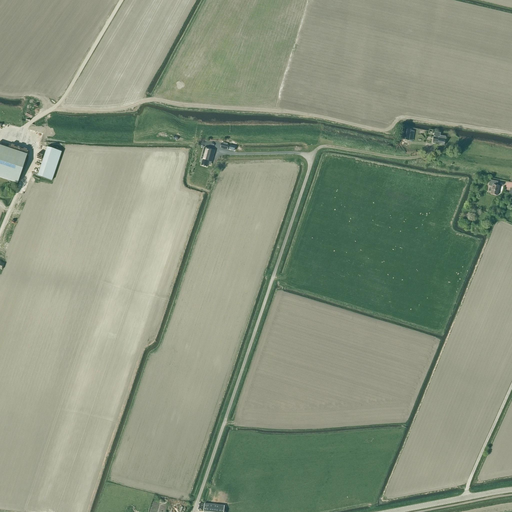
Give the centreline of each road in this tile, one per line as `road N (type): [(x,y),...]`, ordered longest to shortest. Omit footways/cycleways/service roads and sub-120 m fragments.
road 1 (unclassified): [(192,511),(312,155)]
road 2 (unclassified): [(465,498),(511,384)]
